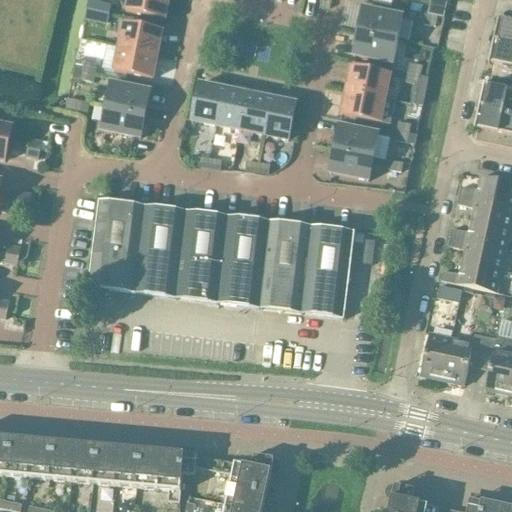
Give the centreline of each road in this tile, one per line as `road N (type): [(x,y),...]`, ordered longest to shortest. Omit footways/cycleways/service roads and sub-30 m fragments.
road 1 (residential): [(294,192),(321,41),(303,26),(219,11),(206,11),(191,28),(162,177)]
road 2 (tertiary): [(390,415),(38,380)]
road 3 (residential): [(390,415),(449,147)]
road 4 (residential): [(38,380),(73,164)]
road 5 (residential): [(449,147),(483,0)]
road 6 (residential): [(162,177),(294,192)]
road 7 (tertiary): [(511,442),(390,415)]
